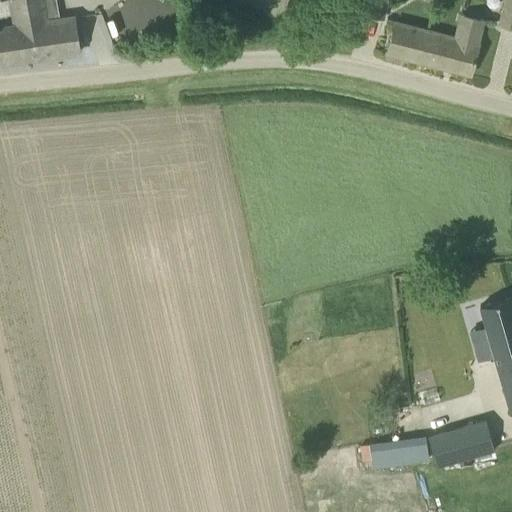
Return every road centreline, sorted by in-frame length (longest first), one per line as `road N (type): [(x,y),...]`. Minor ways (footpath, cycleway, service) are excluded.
road 1 (unclassified): [(0,85),(289,60),(358,67),(511,106)]
road 2 (track): [(0,310),(46,511)]
